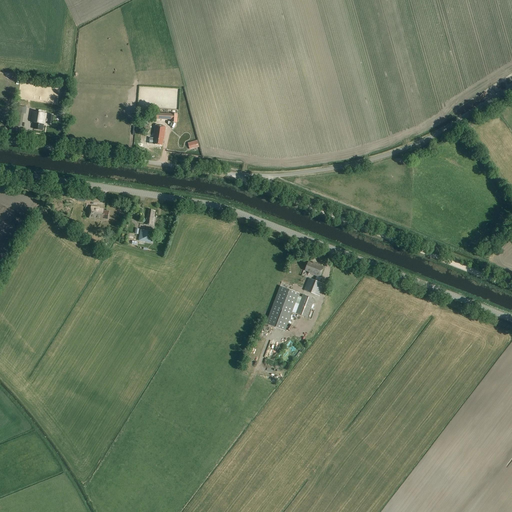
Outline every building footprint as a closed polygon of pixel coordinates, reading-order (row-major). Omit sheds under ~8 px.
[(44,124),(46,113),(33,111),(31,122),(35,122),(34,129),(42,130),(43,124),(44,124)] [(177,123),(178,114),(156,113),(156,119),(171,120),(171,122),(177,123)] [(479,131),(484,125),(479,121),(474,127),(479,131)] [(163,135),(164,126),(155,125),(154,138),(153,144),(161,145),(162,135),(163,135)] [(108,219),(109,211),(99,210),(99,207),(91,206),(89,218),(102,220),(102,218),(108,219)] [(154,212),(154,210),(149,210),(149,211),(148,211),(147,215),(148,215),(148,216),(147,216),(146,224),(153,225),(155,212),(154,212)] [(152,242),(154,231),(141,229),(139,241),(152,242)] [(309,272),(320,277),(324,267),(316,263),(316,265),(308,261),(305,269),(309,271),(309,272)] [(325,284),(315,280),(309,278),(304,290),(320,296),(325,284)] [(278,291),(266,324),(284,331),(297,298),(299,293),(281,286),(280,286),(278,291)] [(308,318),(315,299),(303,294),(301,299),(296,313),(308,318)] [(304,335),(306,337),(312,331),(310,329),(304,335)] [(273,341),(267,357),(276,360),(281,344),(273,341)]
